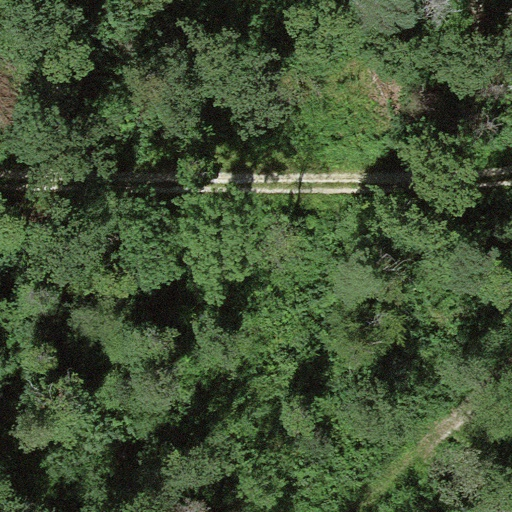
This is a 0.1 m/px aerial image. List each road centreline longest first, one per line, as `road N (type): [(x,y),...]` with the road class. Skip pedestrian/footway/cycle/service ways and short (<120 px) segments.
road 1 (track): [(0,173),(406,184),(511,167)]
road 2 (track): [(357,511),(511,370)]
